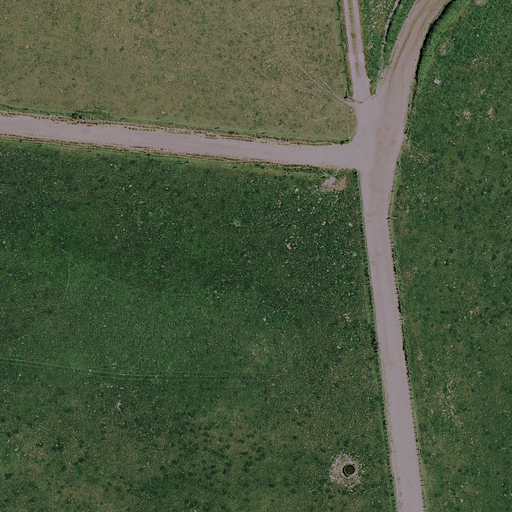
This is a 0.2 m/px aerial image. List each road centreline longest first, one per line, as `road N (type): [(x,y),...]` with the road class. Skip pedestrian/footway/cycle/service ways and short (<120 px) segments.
road 1 (track): [(365,155),(0,108)]
road 2 (track): [(365,155),(420,511)]
road 3 (track): [(435,0),(420,17),(365,155)]
road 4 (track): [(365,155),(348,0)]
